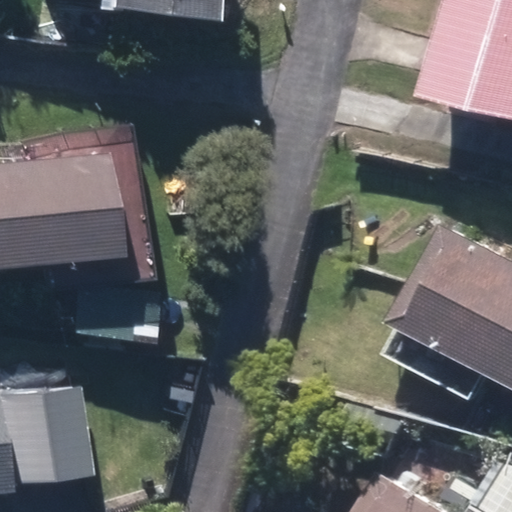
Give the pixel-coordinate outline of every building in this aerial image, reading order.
[(191,0),(92,0),(91,9),(188,24),(191,0)] [(511,118),(511,0),(458,0),(434,99),(511,118)] [(0,164),(0,265),(96,256),(86,156),(0,164)] [(511,263),(448,230),(397,325),(511,385),(511,263)] [(75,391),(0,392),(0,486),(77,485),(75,391)] [(446,511),(386,476),(364,511),(446,511)]
